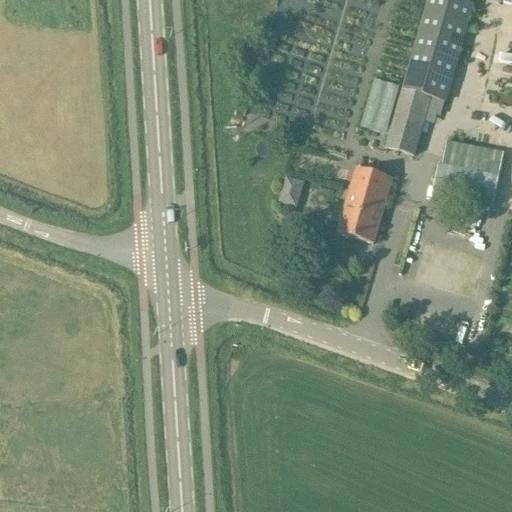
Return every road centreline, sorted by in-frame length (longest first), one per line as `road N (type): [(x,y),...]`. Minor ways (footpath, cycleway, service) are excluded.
road 1 (tertiary): [(511,405),(167,281)]
road 2 (primary): [(167,281),(148,0)]
road 3 (primary): [(183,511),(167,281)]
road 4 (unclassified): [(0,217),(167,281)]
